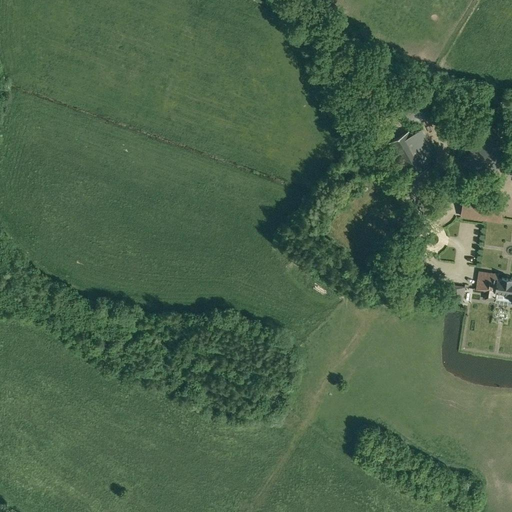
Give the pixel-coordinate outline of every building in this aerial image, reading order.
[(429,166),(427,162),(436,156),(420,129),(411,135),(409,131),(390,142),(410,177),(429,166)] [(505,142),(486,129),(485,129),(463,162),(490,179),(503,159),(511,146),(505,142)] [(504,197),(465,191),(462,212),(501,218),(504,197)] [(498,273),(488,272),(484,299),(495,301),(496,299),(511,301),(511,278),(502,277),(501,280),(497,279),(498,273)] [(456,295),(457,287),(447,285),(446,293),(456,295)]
